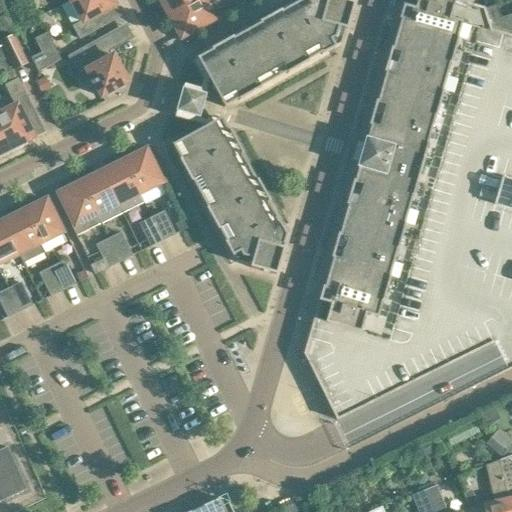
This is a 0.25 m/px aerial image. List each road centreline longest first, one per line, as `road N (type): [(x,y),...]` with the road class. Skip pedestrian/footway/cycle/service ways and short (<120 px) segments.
road 1 (residential): [(128,511),(213,470),(250,434),(375,0)]
road 2 (residential): [(0,178),(143,106),(157,51),(134,0)]
